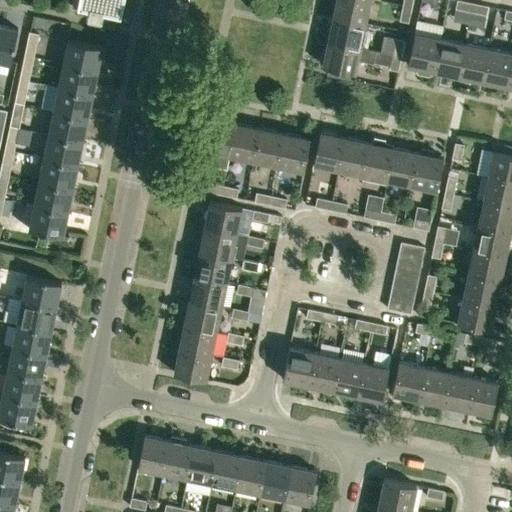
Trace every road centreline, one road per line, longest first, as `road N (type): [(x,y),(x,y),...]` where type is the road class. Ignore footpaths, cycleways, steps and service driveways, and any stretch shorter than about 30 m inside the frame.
road 1 (residential): [(88,391),(170,0)]
road 2 (residential): [(289,283),(303,220),(390,239),(376,302)]
road 3 (residential): [(257,426),(88,391)]
road 4 (residential): [(257,426),(289,283)]
road 5 (residential): [(482,473),(358,447)]
road 6 (residential): [(63,511),(88,391)]
